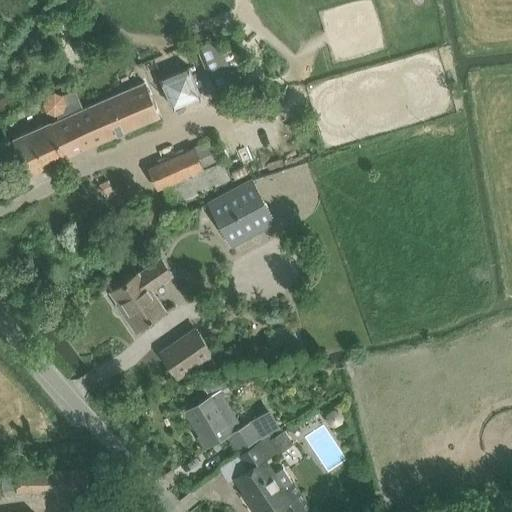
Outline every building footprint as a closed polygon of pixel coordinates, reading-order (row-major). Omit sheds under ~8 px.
[(197,47),(214,89),(234,80),(216,38),(197,47)] [(160,79),(173,108),(202,95),(189,66),(160,79)] [(48,121),(14,136),(31,174),(65,160),(64,158),(158,116),(143,82),(83,108),(69,114),(68,115),(58,119),(48,123),(48,121)] [(83,108),(81,104),(75,90),(62,96),(62,95),(69,114),(83,108)] [(56,113),(58,119),(68,115),(69,114),(62,95),(53,92),(47,95),(44,103),(46,109),(56,113)] [(171,203),(211,185),(231,177),(223,160),(204,168),(204,167),(221,160),(212,138),(148,166),(158,188),(163,185),(171,203)] [(244,166),(231,171),(235,180),(247,175),(244,166)] [(260,193),(273,194),(273,174),(261,174),(260,193)] [(107,180),(99,184),(103,195),(112,191),(107,180)] [(231,244),(273,221),(251,180),(209,202),(231,244)] [(156,219),(144,197),(109,216),(121,238),(156,219)] [(150,288),(171,273),(161,259),(139,274),(138,273),(112,291),(139,329),(165,310),(150,288)] [(273,339),(278,349),(302,338),(297,327),(273,339)] [(162,351),(179,376),(214,353),(197,328),(162,351)] [(210,397),(187,410),(202,435),(200,436),(206,447),(229,434),(238,451),(261,438),(251,421),(241,427),(226,401),(220,391),(230,385),(227,380),(203,385),(210,397)] [(328,413),(327,418),(330,424),(336,425),(342,420),(344,415),(340,409),(334,408),(328,413)] [(283,491),(282,489),(293,482),(283,467),(273,474),(265,461),(271,457),(271,456),(278,452),(279,454),(293,444),(284,430),(270,438),(269,436),(262,441),(239,455),(248,470),(235,479),(244,494),(246,493),(257,511),(276,511),(283,508),(285,511),(308,511),(292,485),(283,491)] [(87,470),(16,471),(16,467),(1,467),(1,491),(88,490),(87,470)]
